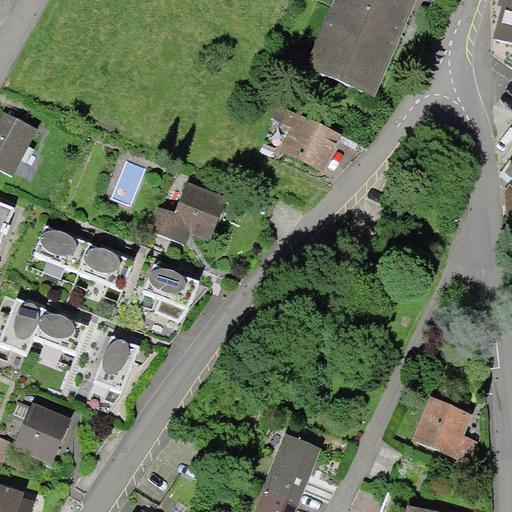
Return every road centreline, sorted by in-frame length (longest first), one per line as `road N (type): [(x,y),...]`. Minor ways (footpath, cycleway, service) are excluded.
road 1 (residential): [(454,57),(94,511)]
road 2 (residential): [(471,237),(332,511)]
road 3 (residential): [(471,237),(498,511)]
road 4 (residential): [(454,57),(471,237)]
